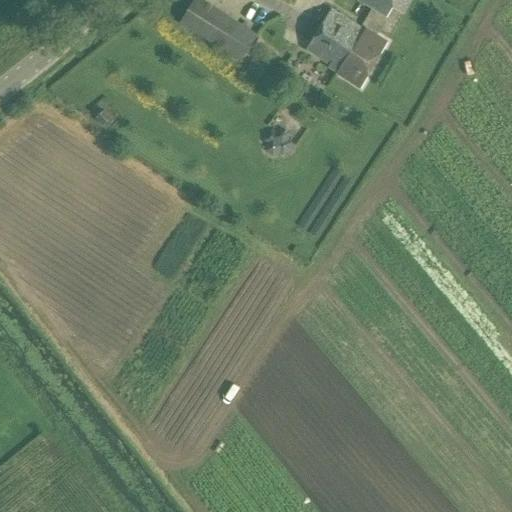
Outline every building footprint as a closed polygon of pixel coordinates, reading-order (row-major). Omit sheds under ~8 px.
[(240,62),(257,34),(202,0),(194,0),(179,24),(240,62)] [(357,0),(386,17),(396,0),(357,0)] [(339,40),(350,22),(331,11),(307,50),(339,69),(347,57),(349,59),(355,49),(339,40)] [(339,69),(337,73),(360,87),(387,43),(365,30),(364,31),(350,22),(339,40),(355,49),(349,59),(347,57),(339,69)] [(251,60),(243,75),(256,82),(263,66),(251,60)] [(102,125),(110,119),(104,111),(96,117),(102,125)] [(289,133),(282,127),(275,131),(272,129),(264,133),(263,141),(266,144),(266,151),(273,156),(280,153),(283,155),(291,152),(291,143),(289,141),(289,133)]
